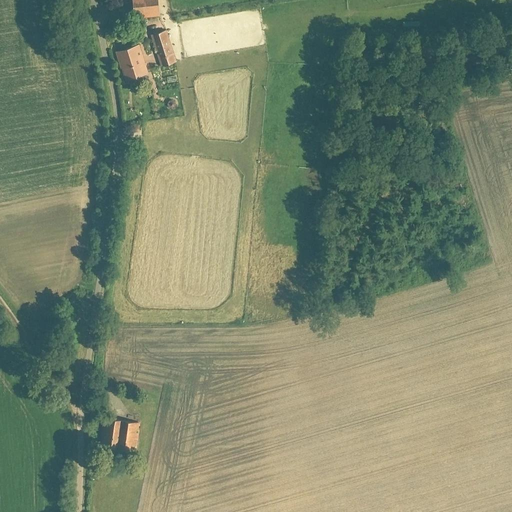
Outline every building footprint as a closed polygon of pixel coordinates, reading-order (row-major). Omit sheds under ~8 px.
[(136,0),(139,18),(166,14),(164,0),(136,0)] [(154,34),(164,67),(183,61),(173,28),(154,34)] [(139,47),(117,53),(125,84),(148,78),(139,47)] [(164,75),(165,87),(181,85),(180,73),(164,75)] [(101,419),(99,445),(136,448),(138,422),(101,419)]
